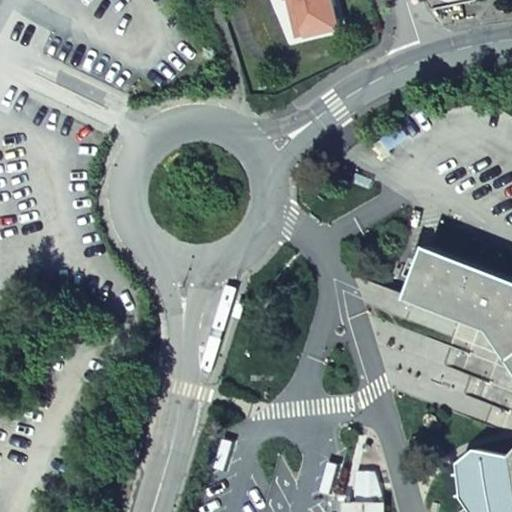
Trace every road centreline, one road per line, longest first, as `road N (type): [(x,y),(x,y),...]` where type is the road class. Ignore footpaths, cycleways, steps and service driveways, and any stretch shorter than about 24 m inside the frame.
road 1 (tertiary): [(247,137),(196,119),(146,142),(126,192),(147,243)]
road 2 (tertiary): [(511,38),(423,57),(316,117)]
road 3 (residential): [(187,390),(218,355),(249,245)]
